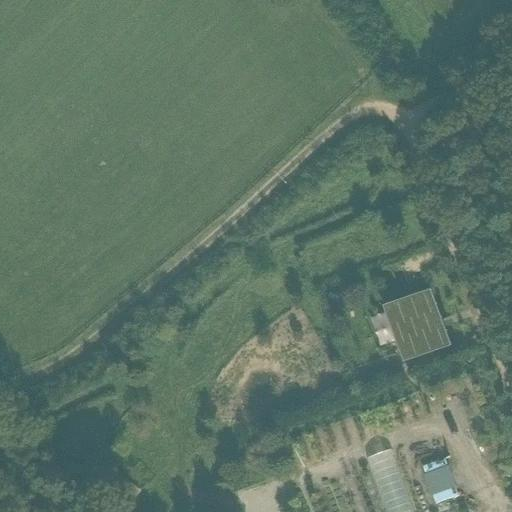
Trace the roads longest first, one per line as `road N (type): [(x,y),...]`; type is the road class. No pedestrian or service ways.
road 1 (track): [(511,387),(403,120),(369,110),(340,123),(95,337),(0,389)]
road 2 (track): [(403,120),(449,96),(511,45)]
